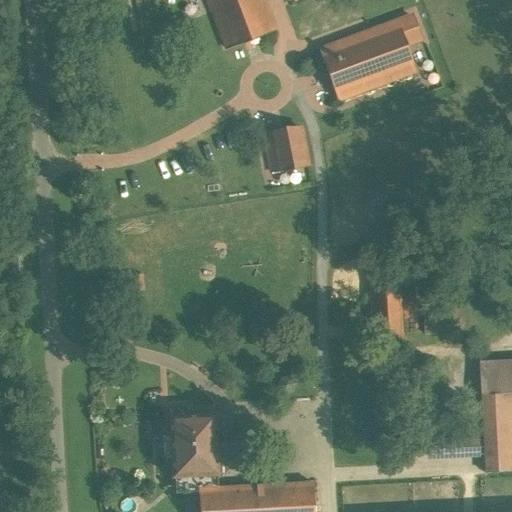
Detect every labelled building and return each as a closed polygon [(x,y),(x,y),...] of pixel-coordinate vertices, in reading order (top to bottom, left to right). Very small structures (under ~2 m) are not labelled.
[(264,0),(204,0),(226,49),(276,30),(264,0)] [(411,16),(323,48),(342,101),(415,74),(405,46),(420,40),(411,16)] [(301,127),(263,136),(271,172),(309,164),(301,127)] [(400,282),(368,284),(370,339),(403,338),(400,282)] [(511,362),(480,364),(485,472),(511,470),(511,362)] [(199,476),(218,475),(215,415),(170,418),(173,477),(199,476)] [(218,487),(218,475),(199,476),(200,511),(313,511),(312,482),(218,487)]
